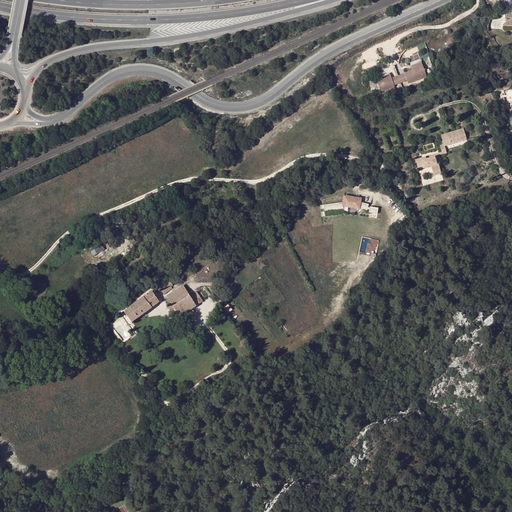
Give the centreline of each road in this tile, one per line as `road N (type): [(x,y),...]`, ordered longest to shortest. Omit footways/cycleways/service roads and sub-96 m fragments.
road 1 (track): [(0,272),(26,273),(79,226),(194,179),(261,181),(306,157),(339,156),(378,162),(377,193)]
road 2 (tertiary): [(441,0),(337,46),(273,100),(224,107),(140,69),(111,77),(56,120)]
road 3 (track): [(7,275),(64,334),(86,324),(168,407),(232,357),(211,329)]
road 4 (trunk): [(23,87),(67,53),(165,42),(340,0)]
road 5 (motorway): [(0,7),(179,22),(305,0)]
road 6 (track): [(511,179),(500,171),(471,102),(415,117),(413,127),(425,123)]
road 7 (motorway): [(219,0),(57,0)]
